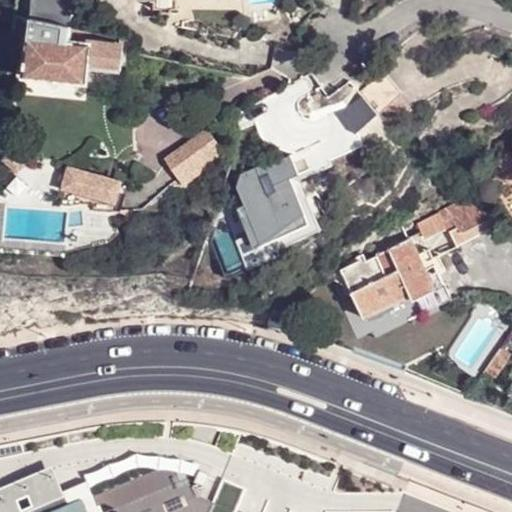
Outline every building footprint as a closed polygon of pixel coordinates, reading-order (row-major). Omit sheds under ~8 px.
[(70,25),(72,0),(32,0),(31,18),(70,25)] [(69,40),(70,25),(31,18),(30,36),(69,40)] [(23,76),(87,82),(89,66),(120,69),(121,64),(122,54),(123,45),(87,40),(87,42),(69,40),(30,36),(29,36),(23,76)] [(378,112),(400,93),(383,73),(361,92),(378,112)] [(208,128),(165,158),(184,183),(187,183),(226,154),(208,128)] [(511,137),(496,144),(493,166),(499,164),(498,174),(510,168),(511,169),(511,137)] [(11,151),(4,160),(18,172),(25,164),(11,151)] [(304,206),(283,156),(233,178),(243,200),(251,220),(254,228),(263,247),(312,223),(304,206)] [(62,188),(114,200),(122,176),(69,163),(62,188)] [(467,240),(502,223),(474,195),(443,211),(449,219),(456,227),(467,240)] [(251,220),(243,200),(221,209),(230,230),(251,220)] [(444,222),(449,219),(443,211),(439,212),(444,222)] [(424,239),(447,228),(444,222),(439,212),(416,224),(424,239)] [(455,246),(467,240),(456,227),(449,231),(455,246)] [(411,238),(377,255),(386,275),(351,292),(364,318),(388,306),(389,308),(401,302),(400,300),(410,295),(413,301),(436,290),(423,263),(411,238)] [(0,511),(391,511),(392,509),(397,499),(401,488),(341,463),(264,434),(231,425),(186,418),(166,417),(152,417),(138,416),(126,417),(112,418),(101,420),(84,422),(71,424),(59,426),(0,437),(0,511)]
